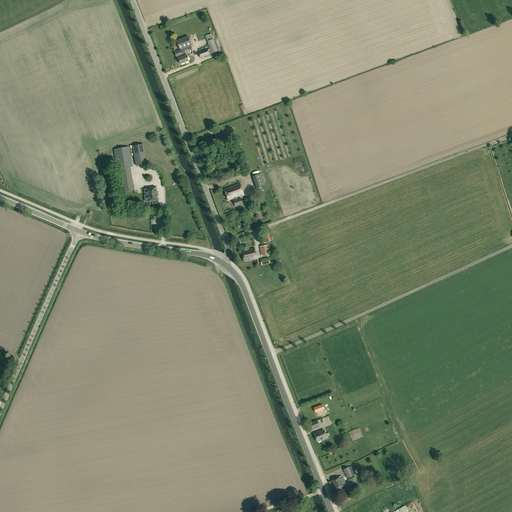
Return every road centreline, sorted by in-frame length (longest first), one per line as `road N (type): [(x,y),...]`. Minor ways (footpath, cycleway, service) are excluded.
road 1 (unclassified): [(226,242),(511,136)]
road 2 (secondary): [(332,511),(239,279),(224,263)]
road 3 (unknown): [(273,352),(511,245)]
road 4 (tertiary): [(226,242),(132,0)]
road 5 (unclassified): [(0,410),(79,232)]
road 6 (secondary): [(224,263),(79,232)]
